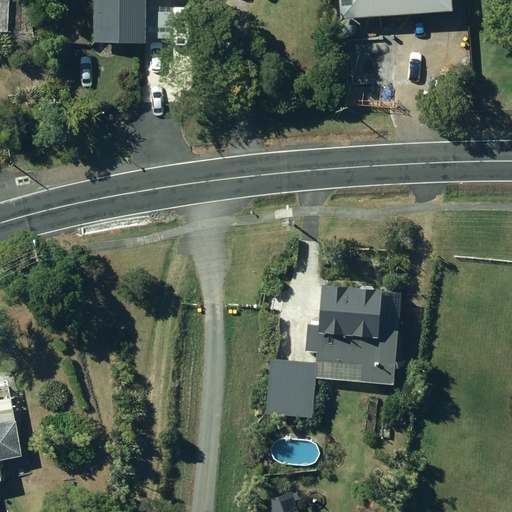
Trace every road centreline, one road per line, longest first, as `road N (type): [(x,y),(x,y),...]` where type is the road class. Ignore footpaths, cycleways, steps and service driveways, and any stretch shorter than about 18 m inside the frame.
road 1 (unclassified): [(199,511),(213,309),(207,180)]
road 2 (secondary): [(511,161),(207,180)]
road 3 (secondary): [(207,180),(0,223)]
